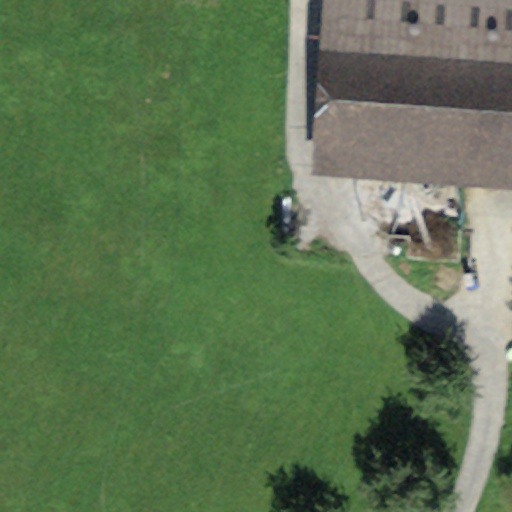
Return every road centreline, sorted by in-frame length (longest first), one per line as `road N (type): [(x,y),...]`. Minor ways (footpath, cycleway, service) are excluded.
road 1 (track): [(298,0),(305,148),(326,194),(367,252),(463,334),(478,371),(454,511)]
road 2 (track): [(478,371),(488,198)]
